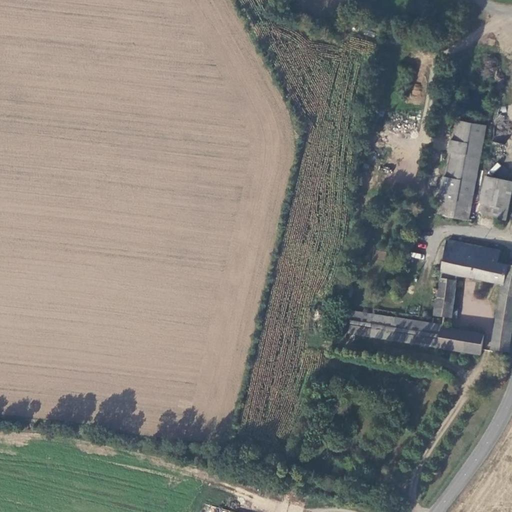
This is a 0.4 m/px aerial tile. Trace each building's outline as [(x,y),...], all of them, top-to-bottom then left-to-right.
[(487,128),(455,121),(438,215),(467,222),(487,128)] [(504,183),(487,179),(481,203),(483,203),(480,216),(496,220),(498,208),(499,208),(504,183)] [(458,275),(503,285),(504,285),(507,269),(499,267),(501,254),(448,242),(443,271),(458,275)] [(510,323),(511,313),(511,270),(507,269),(504,285),(503,285),(498,320),(510,323)] [(457,283),(458,275),(443,271),(440,280),(457,283)] [(452,318),(457,283),(440,280),(437,299),(435,299),(433,315),(452,318)] [(453,350),(475,354),(480,355),(484,335),(444,329),(444,328),(351,312),(348,335),(437,348),(453,350)] [(493,349),(507,352),(510,323),(498,320),(493,349)] [(238,486),(230,511),(233,511),(247,511),(253,490),(238,486)]
